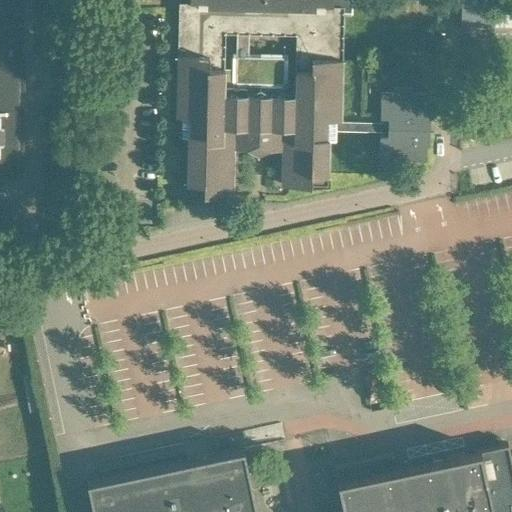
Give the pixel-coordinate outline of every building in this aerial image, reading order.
[(0,0),(0,183),(35,184),(35,182),(32,182),(32,157),(33,157),(34,146),(35,146),(35,145),(0,145),(0,96),(18,96),(17,0),(0,0)] [(197,2),(197,7),(179,7),(178,42),(176,114),(176,124),(183,124),(182,133),(181,133),(181,134),(187,134),(186,185),(186,193),(231,194),(233,194),(234,147),(235,146),(247,146),(257,152),(258,152),(269,147),(281,147),(281,148),(281,183),(287,183),(288,183),(327,184),(329,137),(335,137),(335,130),(362,131),(381,131),(381,121),(362,120),(329,120),(329,118),(341,118),(342,46),(343,12),(351,12),(351,13),(352,13),(352,0),(189,0),(190,2),(197,2)] [(488,0),(462,0),(462,28),(488,28),(488,0)] [(380,163),(380,167),(390,167),(390,164),(394,161),(395,162),(397,163),(398,163),(399,163),(401,163),(402,163),(404,162),(405,161),(406,160),(407,159),(424,160),(425,144),(427,144),(428,132),(428,121),(428,110),(433,110),(436,110),(436,93),(409,92),(409,88),(394,87),(394,92),(381,92),(381,116),(382,116),(381,121),(381,131),(381,134),(380,134),(380,163)] [(389,452),(334,464),(337,478),(344,511),(511,511),(511,462),(508,442),(392,467),(389,452)] [(257,511),(244,448),(243,446),(86,479),(93,511),(257,511)]
